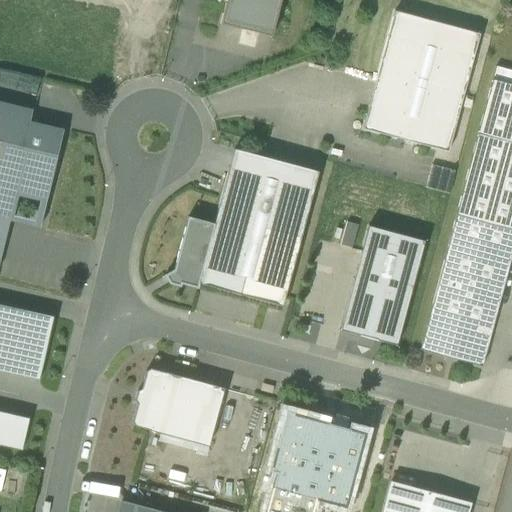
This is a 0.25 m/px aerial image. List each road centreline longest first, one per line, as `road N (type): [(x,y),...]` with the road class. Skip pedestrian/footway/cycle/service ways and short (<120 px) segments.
road 1 (unclassified): [(101,311),(511,419)]
road 2 (unclassified): [(55,511),(101,311)]
road 3 (unclassified): [(101,311),(134,181)]
